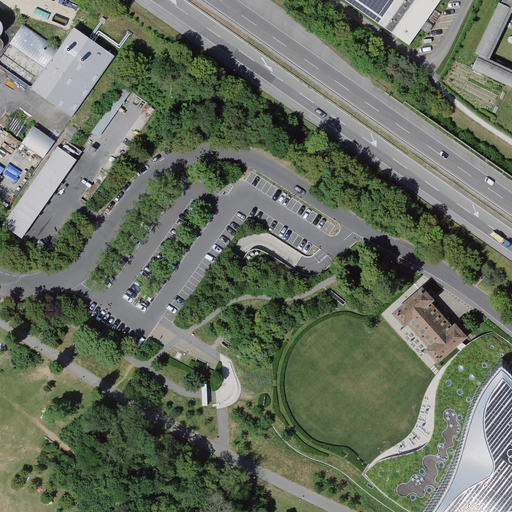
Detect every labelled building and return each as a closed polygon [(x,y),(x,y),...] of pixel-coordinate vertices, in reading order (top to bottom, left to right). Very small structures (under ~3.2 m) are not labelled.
[(409,47),(442,0),(342,0),(381,28),(409,47)] [(511,0),(505,0),(502,7),(499,5),(475,57),(478,58),(473,69),(472,72),(511,90),(511,0)] [(62,52),(26,27),(12,46),(48,71),(33,92),(74,120),(116,60),(77,32),(62,52)] [(125,86),(92,131),(98,136),(131,91),(125,86)] [(44,157),(56,141),(35,125),(23,142),(44,157)] [(58,147),(4,224),(24,239),(79,162),(58,147)] [(456,327),(454,329),(430,302),(432,300),(423,290),(394,315),(403,326),(409,320),(433,347),(428,352),(438,363),(457,346),(460,343),(465,338),(456,327)] [(511,511),(511,372),(503,364),(479,402),(463,457),(449,491),(431,511),(511,511)]
